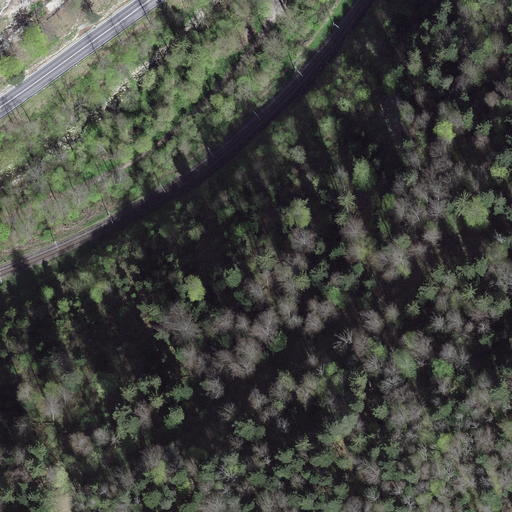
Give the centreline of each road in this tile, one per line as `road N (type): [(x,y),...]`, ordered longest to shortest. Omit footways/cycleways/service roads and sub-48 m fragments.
road 1 (track): [(511,244),(454,255),(208,426),(80,481),(70,511)]
road 2 (track): [(0,218),(169,134),(246,59),(283,0)]
road 3 (primary): [(0,109),(148,0)]
